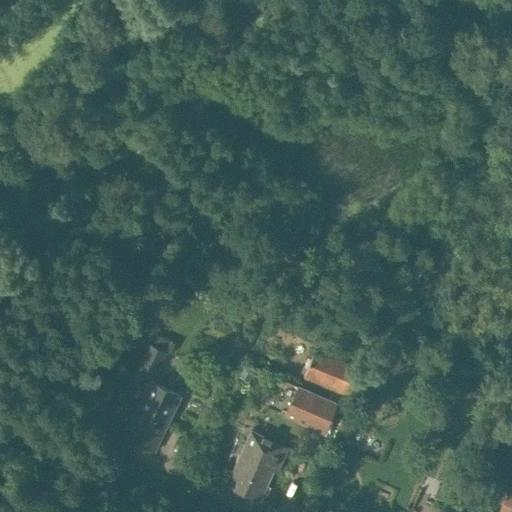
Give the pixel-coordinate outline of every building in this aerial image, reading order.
[(148,343),(136,369),(154,377),(166,351),(170,353),(175,342),(157,334),(152,345),(148,343)] [(315,348),(304,377),(349,395),(361,366),(315,348)] [(154,450),(180,395),(151,382),(125,436),(154,450)] [(298,385),(292,398),(332,415),(338,402),(298,385)] [(292,398),(285,416),(324,433),(332,415),(292,398)] [(361,401),(357,413),(366,416),(370,404),(361,401)] [(277,471),(288,447),(252,430),(228,485),(260,499),(273,470),(277,471)] [(511,511),(511,493),(508,491),(498,511),(511,511)]
